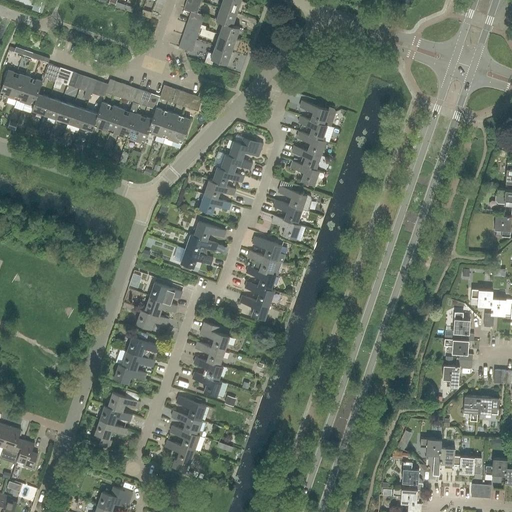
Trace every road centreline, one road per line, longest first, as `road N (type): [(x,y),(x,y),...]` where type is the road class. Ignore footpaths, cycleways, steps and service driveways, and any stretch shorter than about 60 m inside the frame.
road 1 (secondary): [(453,62),(299,511)]
road 2 (secondary): [(321,511),(473,70)]
road 3 (residential): [(132,473),(194,301),(223,282),(257,211),(279,144),(269,125)]
road 4 (unclassified): [(69,431),(146,200)]
road 5 (residential): [(0,149),(146,200)]
road 6 (unclassified): [(453,62),(324,18)]
road 7 (unclassified): [(234,109),(324,18)]
road 8 (unclassified): [(146,200),(234,109)]
